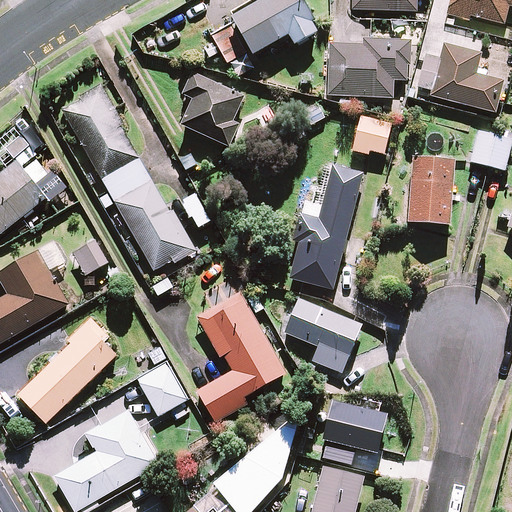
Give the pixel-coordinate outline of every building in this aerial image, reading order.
[(318,25),(302,0),(250,0),(231,12),(254,49),(288,29),(294,39),(318,25)] [(351,0),(351,6),(415,9),(415,0),(351,0)] [(511,0),(451,0),(448,12),(469,16),(470,12),(503,20),(508,1),(511,2),(511,0)] [(363,39),(330,38),(328,91),(392,94),(393,75),(408,75),(409,37),(363,35),(363,39)] [(477,47),(444,40),(432,92),(493,106),(500,75),(472,68),(477,47)] [(244,95),(193,70),(183,92),(192,96),(180,121),(227,144),(238,122),(233,119),(244,95)] [(122,122),(102,87),(63,108),(157,273),(196,251),(173,210),(170,212),(120,124),(122,122)] [(390,119),(360,112),(351,147),(382,154),(390,119)] [(511,131),(478,123),(469,156),(503,165),(511,131)] [(30,149),(22,139),(7,151),(15,161),(30,149)] [(453,153),(412,149),(407,216),(448,219),(453,153)] [(50,175),(33,153),(0,178),(0,234),(45,199),(35,186),(50,175)] [(361,172),(331,164),(318,214),(303,210),(297,234),(301,235),(291,275),(333,285),(361,172)] [(212,223),(196,198),(183,205),(199,231),(212,223)] [(101,236),(72,252),(86,277),(115,260),(101,236)] [(66,261),(53,239),(0,268),(0,277),(8,292),(0,296),(0,340),(68,303),(50,270),(66,261)] [(283,372),(240,292),(232,296),(234,300),(200,318),(220,354),(224,352),(233,370),(198,388),(215,420),(247,402),(243,393),(283,372)] [(360,321),(299,296),(286,329),(319,343),(313,358),(341,369),(360,321)] [(109,337),(91,318),(69,340),(71,342),(19,391),(46,421),(118,354),(105,340),(109,337)] [(188,397),(167,362),(139,378),(159,414),(188,397)] [(160,460),(129,407),(86,433),(96,450),(54,475),(76,511),(160,460)] [(208,485),(231,511),(244,511),(281,473),(298,421),(291,412),(208,485)] [(352,511),(363,471),(324,461),(311,511),(352,511)] [(231,511),(208,485),(177,511),(231,511)]
